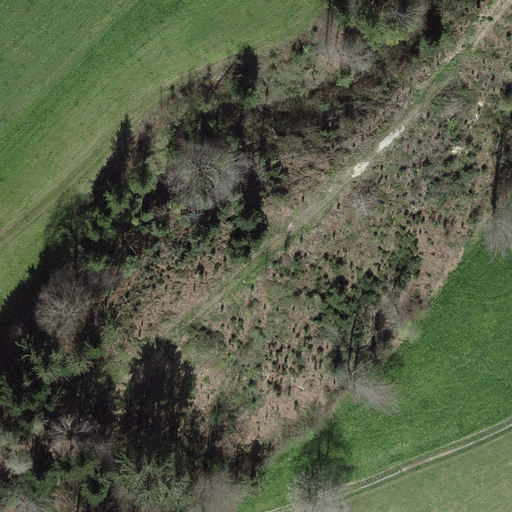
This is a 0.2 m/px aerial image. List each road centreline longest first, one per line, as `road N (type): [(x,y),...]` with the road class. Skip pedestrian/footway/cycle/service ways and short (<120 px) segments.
road 1 (track): [(0,244),(145,109),(201,73),(261,49),(332,0)]
road 2 (track): [(297,511),(511,424)]
